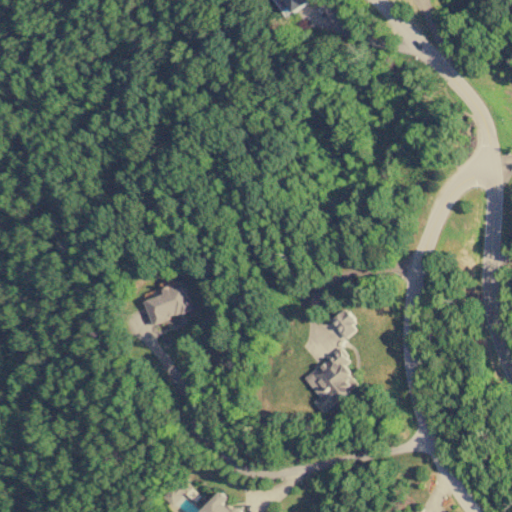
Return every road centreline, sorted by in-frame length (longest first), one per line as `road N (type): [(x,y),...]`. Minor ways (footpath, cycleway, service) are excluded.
road 1 (residential): [(511,158),(476,168),(446,194),(418,260),(410,307),(414,395),(440,465),(471,511)]
road 2 (residential): [(378,0),(469,96),(486,131),(489,168)]
road 3 (residential): [(511,361),(495,328),(490,292),(489,168)]
